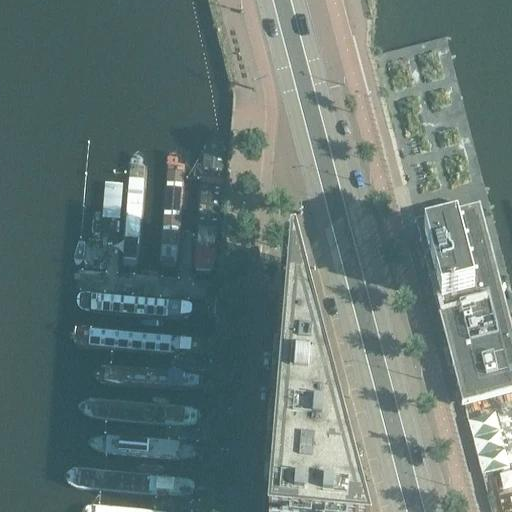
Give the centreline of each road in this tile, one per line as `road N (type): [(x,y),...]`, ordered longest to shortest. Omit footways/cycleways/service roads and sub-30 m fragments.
road 1 (primary): [(432,511),(297,0)]
road 2 (primary): [(263,0),(395,511)]
road 3 (residential): [(242,511),(261,257)]
